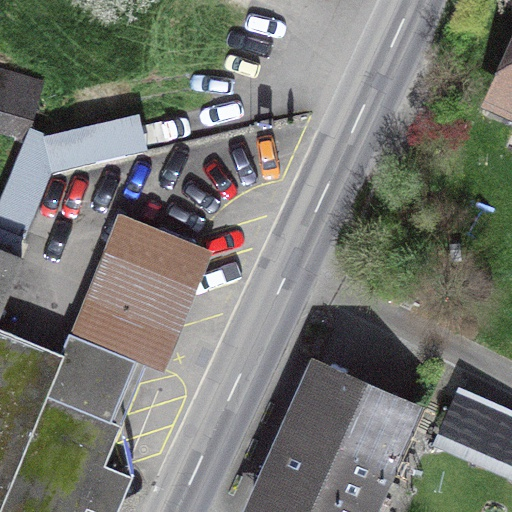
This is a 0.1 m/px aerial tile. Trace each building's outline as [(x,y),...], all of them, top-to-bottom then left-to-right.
[(0,127),(22,133),(29,105),(0,97),(0,85),(2,78),(0,77),(0,127)] [(0,304),(17,262),(0,254),(0,304)] [(0,511),(74,511),(116,409),(132,367),(67,341),(59,360),(0,336),(0,511)] [(246,511),(365,511),(406,416),(305,374),(246,511)] [(511,427),(459,404),(441,444),(510,475),(511,470),(511,427)]
